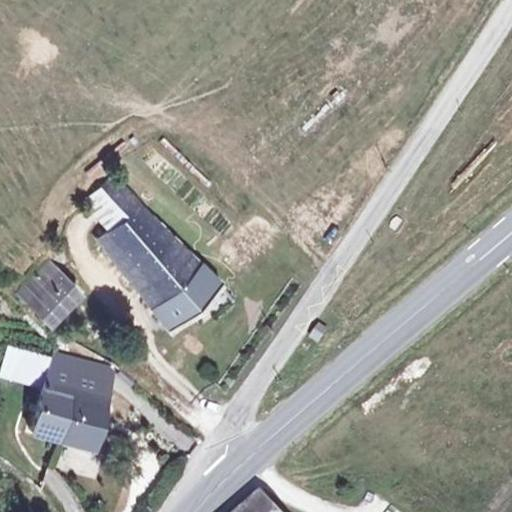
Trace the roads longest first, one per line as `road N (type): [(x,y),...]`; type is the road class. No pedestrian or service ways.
road 1 (residential): [(243,464),(236,424),(511,9)]
road 2 (secondary): [(243,464),(511,232)]
road 3 (unknown): [(86,265),(179,400),(239,444)]
